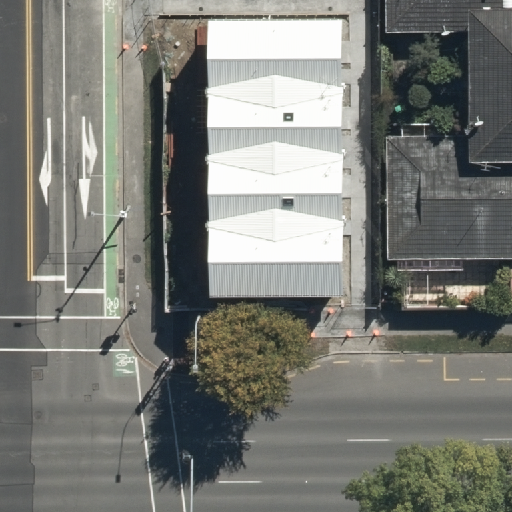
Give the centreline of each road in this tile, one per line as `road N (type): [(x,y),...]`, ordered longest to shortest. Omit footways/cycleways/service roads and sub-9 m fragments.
road 1 (primary): [(32,465),(511,462)]
road 2 (tertiary): [(30,0),(32,465)]
